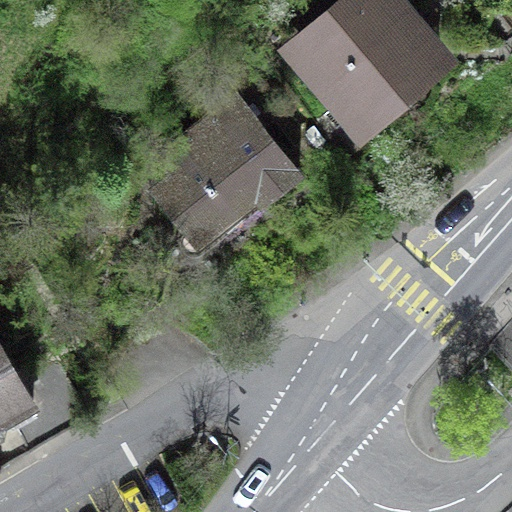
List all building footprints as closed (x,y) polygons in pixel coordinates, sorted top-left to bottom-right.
[(430,54),(383,0),(340,0),(297,38),(322,67),(304,83),(336,120),(355,104),(362,112),(430,54)] [(511,2),(500,13),(511,27),(511,2)] [(299,171),(239,95),(160,157),(175,175),(157,190),(193,236),(254,188),(263,200),(299,171)] [(111,279),(77,324),(119,358),(136,336),(144,342),(162,319),(111,279)] [(511,319),(491,343),(511,365),(511,319)] [(0,416),(32,398),(0,343),(0,416)]
